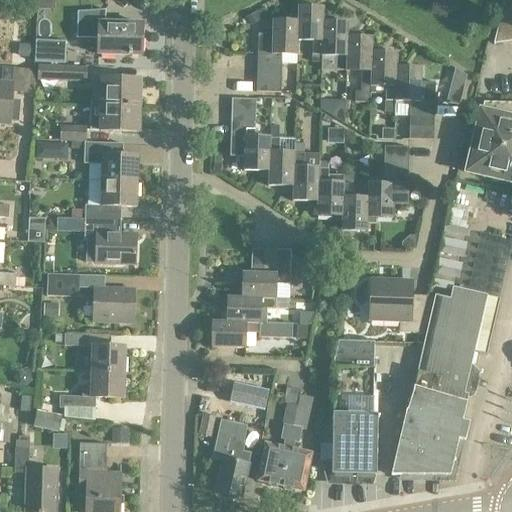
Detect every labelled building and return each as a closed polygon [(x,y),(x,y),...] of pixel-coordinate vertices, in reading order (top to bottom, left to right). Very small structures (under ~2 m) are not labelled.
[(511,0),(502,0),(493,45),(511,42),(511,0)] [(312,56),(322,56),(323,18),(323,9),(297,9),(297,16),(296,42),(312,43),(312,56)] [(98,40),(98,56),(141,57),(142,25),(105,24),(106,12),(77,14),(77,39),(98,40)] [(297,16),(288,16),(288,23),(271,22),(271,36),(257,36),(257,56),(281,56),(296,57),(296,42),(297,16)] [(345,72),(346,33),(347,33),(347,24),(331,24),(331,18),(323,18),(322,56),(322,57),(335,58),(335,71),(345,72)] [(356,33),(347,33),(346,33),(345,72),(360,73),(360,93),(355,93),(354,104),(370,104),(370,95),(370,87),(371,48),(372,48),(372,40),(356,39),(356,33)] [(380,54),(380,48),(372,48),(371,48),(370,87),(370,95),(384,95),(384,114),(394,114),(394,103),(395,63),(396,63),(396,54),(380,54)] [(281,56),(257,56),(257,69),(281,70),(281,56)] [(394,103),(409,104),(434,104),(434,84),(420,84),(421,70),(405,69),(405,63),(396,63),(395,63),(394,103)] [(38,81),(85,83),(86,70),(38,68),(38,81)] [(0,125),(9,126),(9,123),(19,123),(20,102),(10,101),(11,93),(32,95),(33,71),(2,69),(1,82),(0,82),(0,125)] [(281,70),(257,69),(256,81),(281,81),(281,70)] [(140,82),(101,81),(100,106),(139,108),(140,82)] [(280,93),(281,81),(256,81),(256,93),(280,93)] [(459,107),(462,91),(449,88),(445,103),(459,107)] [(231,100),(231,111),(255,112),(255,101),(231,100)] [(434,118),(434,104),(409,104),(409,117),(434,118)] [(511,105),(483,104),(483,106),(481,112),(479,112),(465,174),(511,185),(511,105)] [(139,134),(139,108),(100,106),(90,106),(89,132),(139,134)] [(255,112),(231,111),(230,124),(255,125),(255,112)] [(434,118),(409,117),(409,129),(428,130),(433,130),(434,118)] [(230,137),(255,138),(255,125),(230,124),(230,137)] [(85,129),(59,128),(59,142),(84,143),(85,129)] [(428,130),(409,129),(408,141),(433,142),(433,130),(428,130)] [(381,142),(393,142),(393,131),(382,130),(381,142)] [(269,138),(255,138),(230,137),(229,158),(244,158),(243,173),(259,173),(259,179),(268,179),(269,139),(269,138)] [(293,194),(294,154),(294,153),(279,153),(279,139),(269,139),(268,179),(268,188),(283,188),(283,194),(292,194),(293,194)] [(138,158),(118,158),(119,145),(84,144),(84,165),(101,165),(101,182),(137,183),(138,158)] [(35,145),(35,159),(78,160),(78,146),(35,145)] [(408,149),(384,148),(383,160),(408,161),(408,149)] [(317,210),(319,169),(319,168),(303,167),(304,154),(294,154),(293,194),(292,194),(292,203),(308,204),(308,210),(317,210)] [(383,172),(408,173),(408,161),(383,160),(383,172)] [(317,210),(317,218),(333,219),(333,225),(341,225),(342,225),(343,183),(343,177),(328,177),(328,169),(319,169),(317,210)] [(383,183),(407,184),(408,173),(383,172),(383,183)] [(101,182),(101,207),(85,207),(84,220),(113,221),(117,221),(117,208),(137,209),(137,183),(101,182)] [(367,198),(352,197),(353,184),(343,183),(342,225),(341,225),(341,233),(367,234),(367,225),(367,198)] [(383,183),(367,183),(367,198),(367,225),(376,226),(376,220),(392,220),(392,206),(407,206),(407,184),(383,183)] [(0,218),(7,219),(8,206),(0,205),(0,218)] [(28,232),(43,232),(44,220),(28,220),(28,232)] [(96,241),(96,264),(135,265),(136,237),(113,236),(113,221),(84,220),(84,240),(96,241)] [(477,282),(482,259),(487,235),(475,233),(466,280),(477,282)] [(264,275),(265,251),(251,251),(250,275),(264,275)] [(276,275),(277,251),(265,251),(264,275),(276,275)] [(290,276),(291,252),(277,251),(276,275),(290,276)] [(0,286),(15,288),(16,276),(0,274),(0,286)] [(276,275),(264,275),(250,275),(242,274),(241,290),(235,290),(235,298),(235,300),(276,301),(276,286),(289,286),(290,276),(276,275)] [(79,299),(79,277),(47,277),(47,298),(79,299)] [(427,298),(401,297),(402,283),(371,282),(370,322),(405,323),(405,335),(417,335),(427,298)] [(469,425),(462,423),(468,396),(464,395),(487,297),(453,289),(450,301),(435,297),(407,413),(406,412),(391,477),(450,478),(458,441),(465,442),(469,425)] [(134,292),(94,290),(93,324),(133,325),(134,292)] [(260,310),(274,311),(275,302),(276,302),(276,301),(235,300),(235,298),(226,298),(226,314),(221,314),(221,323),(221,324),(260,325),(260,310)] [(290,302),(276,302),(275,302),(274,311),(289,311),(290,302)] [(211,350),(245,351),(246,335),(259,336),(259,326),(260,326),(260,325),(221,324),(221,323),(212,323),(211,350)] [(88,337),(64,336),(64,347),(88,348),(88,337)] [(377,416),(372,416),(373,344),(338,343),(335,360),(333,360),(331,477),(376,478),(377,416)] [(125,349),(92,348),(91,374),(124,375),(125,349)] [(123,400),(124,375),(91,374),(91,386),(82,386),(82,398),(60,397),(60,410),(95,411),(96,399),(123,400)] [(268,391),(235,383),(231,403),(264,410),(268,391)] [(21,397),(20,412),(30,413),(31,398),(21,397)] [(296,408),(280,488),(283,489),(284,492),(289,493),(292,491),(303,493),(311,456),(293,452),(294,444),(298,445),(301,430),(306,431),(312,400),(299,397),(296,408)] [(296,408),(287,406),(280,441),(284,442),(282,450),(265,446),(257,483),(269,486),(271,489),(275,490),(278,488),(280,488),(296,408)] [(38,414),(35,427),(59,432),(62,419),(38,414)] [(239,426),(222,422),(214,458),(224,460),(216,494),(229,497),(229,500),(237,501),(237,499),(241,500),(248,468),(247,468),(250,455),(242,454),(244,445),(235,443),(239,426)] [(119,511),(121,468),(120,468),(120,476),(105,476),(106,446),(79,445),(79,464),(80,464),(79,491),(80,491),(80,489),(87,489),(86,511),(119,511)] [(56,511),(57,472),(29,471),(29,452),(16,451),(15,475),(26,476),(25,511),(56,511)]
